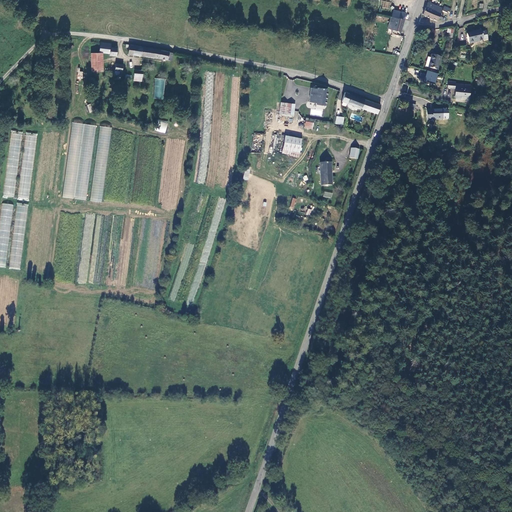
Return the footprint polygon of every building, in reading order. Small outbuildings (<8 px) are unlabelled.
[(443,7),(428,1),(423,15),(437,21),(438,18),(443,7)] [(392,15),(393,16),(404,19),(406,13),(394,9),(392,15)] [(398,36),(404,19),(393,16),(392,20),(395,21),(390,34),(398,36)] [(474,31),(475,32),(465,34),(467,43),(481,41),(480,40),(485,39),(484,32),(479,32),(479,30),(474,31)] [(110,52),(110,46),(111,42),(102,42),(101,51),(103,51),(110,52)] [(172,60),(173,54),(169,52),(169,51),(150,48),(129,45),(127,53),(154,57),(154,56),(172,60)] [(92,51),(92,70),(103,70),(103,51),(101,51),(92,51)] [(428,67),(437,69),(440,57),(431,55),(428,67)] [(439,75),(424,71),(421,81),(436,85),(439,75)] [(155,78),(153,98),(163,99),(165,79),(155,78)] [(468,87),(454,85),(453,87),(452,96),(453,97),(456,98),(459,95),(467,96),(468,87)] [(316,103),(317,88),(310,88),(308,103),(316,103)] [(316,105),(325,106),(327,89),(317,88),(316,103),(316,105)] [(376,114),(379,105),(344,92),(340,101),(376,114)] [(295,103),(280,102),(279,113),(294,115),(295,103)] [(444,110),(425,109),(424,120),(430,120),(430,119),(435,119),(435,118),(444,118),(444,110)] [(337,115),(336,122),(343,123),(344,116),(337,115)] [(156,131),(166,133),(168,122),(158,120),(156,131)] [(72,122),(63,197),(87,200),(95,125),(72,122)] [(99,126),(91,201),(103,202),(111,127),(99,126)] [(11,131),(7,169),(7,174),(17,176),(22,132),(11,131)] [(26,179),(32,180),(37,133),(26,132),(21,176),(26,177),(26,179)] [(300,156),(303,139),(286,136),(283,153),(300,156)] [(358,158),(359,149),(351,147),(350,156),(358,158)] [(323,184),(333,184),(332,161),(322,162),(323,184)] [(0,216),(0,266),(6,267),(13,204),(1,203),(0,216)] [(17,203),(12,248),(19,249),(17,263),(21,264),(28,204),(17,203)]
